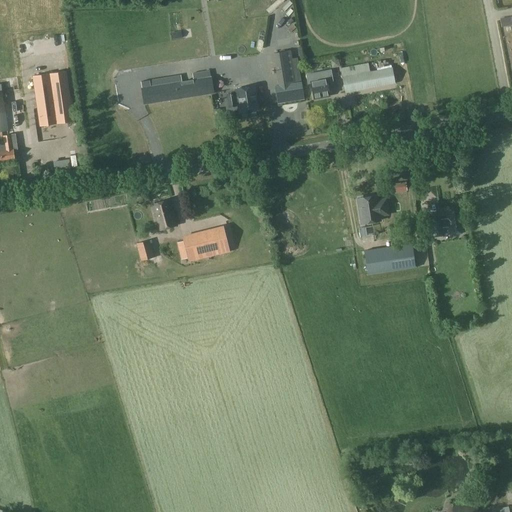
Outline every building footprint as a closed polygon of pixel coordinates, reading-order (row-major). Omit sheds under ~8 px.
[(287,0),(281,6),(286,10),(293,3),(290,0),(287,0)] [(511,24),(511,22),(511,17),(500,19),(501,27),(511,24)] [(290,52),(274,54),(279,86),(275,87),(278,103),(279,103),(280,106),(282,105),(282,102),(304,99),(302,85),(301,82),(301,80),(297,59),(292,59),(291,60),(290,52)] [(363,73),(361,65),(340,69),(345,93),(395,84),(392,67),(363,73)] [(330,70),(307,75),(309,83),(311,83),(314,99),(329,96),(328,88),(334,87),(330,70)] [(49,74),(33,76),(41,126),(56,124),(57,124),(73,121),(66,71),(50,74),(49,74)] [(181,82),(142,88),(145,105),(214,94),(211,77),(194,80),(181,82)] [(258,110),(255,87),(236,90),(239,113),(258,110)] [(237,106),(234,93),(226,94),(229,108),(237,106)] [(4,142),(0,142),(0,161),(14,160),(19,159),(15,135),(10,135),(3,136),(4,142)] [(476,140),(458,144),(457,144),(458,155),(478,151),(476,140)] [(393,193),(407,191),(406,183),(392,185),(393,193)] [(377,196),(357,199),(361,224),(381,221),(380,216),(388,215),(386,200),(378,201),(377,196)] [(177,225),(169,200),(151,205),(158,231),(177,225)] [(448,227),(449,234),(464,232),(461,207),(445,209),(447,218),(441,219),(440,216),(431,217),(433,237),(443,236),(442,228),(448,227)] [(205,259),(199,234),(183,237),(189,263),(205,259)] [(149,240),(136,244),(141,261),(154,258),(149,240)] [(411,245),(364,252),(367,275),(415,268),(411,245)]
